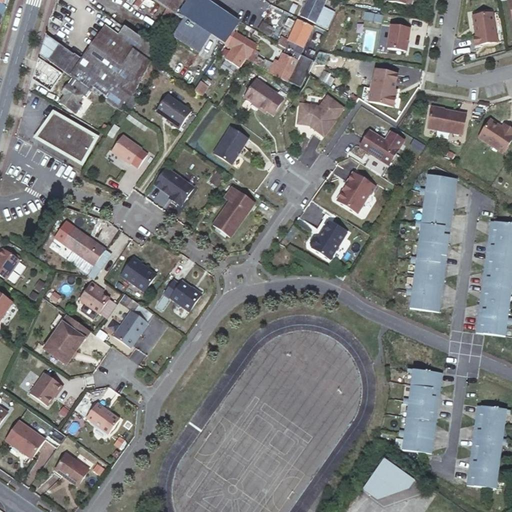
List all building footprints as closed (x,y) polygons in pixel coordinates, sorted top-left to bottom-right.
[(0,0),(0,26),(0,27),(8,0),(0,0)] [(233,33),(238,26),(236,24),(197,0),(150,0),(178,17),(179,15),(210,36),(224,45),(227,47),(229,44),(226,43),(233,33)] [(320,13),(325,3),(317,0),(308,0),(300,18),(315,24),(317,21),(320,13)] [(338,3),(330,0),(326,0),(325,3),(320,13),(317,21),(315,24),(326,30),(338,3)] [(406,0),(387,0),(386,8),(405,11),(406,0)] [(179,15),(178,17),(167,33),(170,35),(199,54),(210,36),(179,15)] [(471,50),(494,47),(489,18),(470,21),(472,42),(470,42),(471,50)] [(274,29),(262,23),(259,30),(271,36),(274,29)] [(288,44),(290,44),(301,49),(310,30),(297,24),(288,44)] [(121,112),(128,102),(138,88),(144,78),(145,76),(151,65),(138,57),(132,52),(101,32),(87,53),(81,62),(70,78),(80,85),(99,97),(114,108),(121,112)] [(408,35),(389,32),(385,55),(404,58),(408,35)] [(237,35),(233,33),(226,43),(229,44),(227,47),(230,49),(244,58),(246,59),(248,57),(230,45),(237,35)] [(248,57),(255,47),(237,35),(230,45),(248,57)] [(43,48),(40,57),(48,63),(59,47),(46,37),(43,48)] [(141,38),(132,52),(138,57),(151,65),(152,64),(155,60),(158,54),(160,50),(141,38)] [(286,53),(287,50),(281,47),(278,44),(276,47),(286,53)] [(288,47),(287,50),(300,56),(301,53),(303,50),(301,49),(290,44),(288,47)] [(60,72),(70,78),(81,62),(74,57),(59,47),(48,63),(60,72)] [(244,58),(230,49),(224,59),(238,68),(244,58)] [(300,56),(287,50),(286,53),(284,57),(297,63),(298,61),(300,56)] [(251,62),(257,67),(262,58),(256,54),(251,62)] [(288,83),(297,63),(284,57),(282,56),(277,67),(273,75),(288,83)] [(313,62),(300,56),(298,61),(297,63),(296,66),(288,83),(300,89),(313,62)] [(61,77),(39,61),(36,68),(35,73),(54,87),(61,77)] [(394,76),(372,70),(368,88),(365,97),(365,99),(389,106),(391,97),(389,96),(391,90),(394,76)] [(79,85),(72,81),(68,87),(83,98),(86,100),(91,93),(79,85)] [(283,101),(255,81),(243,99),(257,108),(256,109),(263,114),(265,112),(272,117),(283,101)] [(208,87),(201,83),(195,92),(202,97),(208,87)] [(365,97),(368,88),(361,86),(358,95),(365,97)] [(83,98),(68,87),(62,96),(65,98),(60,105),(73,113),(83,98)] [(167,96),(156,112),(173,124),(172,125),(179,130),(191,112),(167,96)] [(308,128),(323,138),(342,109),(326,98),(316,111),(316,109),(301,107),(299,110),(297,126),(308,128)] [(428,128),(462,134),(467,114),(432,107),(428,128)] [(43,132),(39,140),(80,164),(95,139),(53,115),(48,125),(43,122),(39,129),(43,132)] [(490,120),(477,138),(501,154),(511,138),(511,131),(503,125),(501,128),(490,120)] [(104,127),(101,133),(106,136),(109,130),(104,127)] [(247,141),(229,130),(213,156),(231,167),(247,141)] [(370,130),(359,145),(376,157),(377,155),(382,158),(381,160),(388,164),(404,139),(390,131),(385,139),(370,130)] [(141,150),(122,137),(111,153),(130,166),(141,150)] [(167,168),(154,185),(171,196),(173,198),(172,200),(172,201),(178,204),(181,207),(194,188),(167,168)] [(215,170),(209,182),(219,187),(225,176),(215,170)] [(374,185),(351,171),(345,180),(348,182),(343,190),(342,189),(335,199),(355,212),(368,192),(369,193),(374,185)] [(419,190),(453,195),(455,187),(451,186),(452,178),(426,174),(424,187),(419,187),(419,190)] [(237,193),(232,189),(224,201),(229,205),(237,193)] [(422,206),(447,210),(448,203),(452,203),(453,195),(419,190),(418,193),(424,193),(422,206)] [(212,228),(229,240),(247,216),(255,205),(237,193),(229,205),(212,228)] [(414,221),(448,227),(450,219),(446,218),(447,210),(422,206),(420,219),(414,218),(414,221)] [(327,225),(329,220),(323,216),(320,221),(321,222),(326,225),(327,225)] [(447,235),(448,227),(414,221),(413,225),(419,225),(417,238),(442,242),(443,234),(447,235)] [(64,222),(52,239),(61,245),(73,228),(64,222)] [(326,225),(321,222),(314,233),(320,236),(326,225)] [(511,225),(489,222),(488,230),(491,230),(490,238),(511,241),(511,225)] [(345,236),(327,225),(326,225),(320,236),(321,237),(319,242),(317,241),(316,242),(315,241),(312,242),(308,247),(309,250),(311,251),(310,252),(328,263),(345,236)] [(93,268),(104,251),(73,228),(61,245),(93,268)] [(409,253),(444,259),(445,250),(441,250),(442,242),(417,238),(415,251),(409,250),(409,253)] [(484,253),(511,257),(511,241),(490,238),(489,246),(485,245),(484,253)] [(3,250),(0,254),(0,276),(7,281),(20,262),(3,250)] [(104,253),(97,263),(102,267),(109,257),(104,253)] [(442,267),(444,259),(409,253),(409,256),(414,257),(412,270),(437,274),(438,274),(439,266),(442,267)] [(511,257),(484,253),(483,261),(487,262),(485,269),(511,273),(511,265),(511,257)] [(139,263),(132,259),(122,273),(145,289),(154,276),(138,265),(139,263)] [(480,277),(479,285),(511,289),(511,286),(509,286),(511,273),(485,269),(484,277),(480,277)] [(404,285),(439,291),(440,282),(436,282),(437,274),(412,270),(410,283),(405,282),(404,285)] [(344,279),(336,274),(333,278),(341,283),(344,279)] [(178,287),(172,282),(162,296),(187,313),(199,297),(180,283),(178,287)] [(95,291),(96,289),(90,284),(77,302),(97,316),(108,301),(100,296),(95,291)] [(437,299),(439,291),(404,285),(404,288),(409,289),(407,303),(433,306),(434,298),(437,299)] [(511,289),(479,285),(478,292),(482,293),(480,301),(506,305),(508,292),(511,292),(511,289)] [(5,299),(0,294),(0,319),(12,304),(5,299)] [(476,308),(474,316),(509,321),(509,318),(504,318),(506,305),(480,301),(479,309),(476,308)] [(146,325),(129,313),(112,338),(129,350),(146,325)] [(509,321),(474,316),(473,324),(477,324),(476,332),(501,336),(503,323),(508,324),(509,321)] [(74,354),(88,333),(66,317),(42,351),(62,365),(72,352),(74,354)] [(64,367),(74,354),(72,352),(62,365),(64,367)] [(435,356),(424,354),(423,364),(434,366),(435,356)] [(435,373),(400,368),(400,371),(405,371),(403,384),(429,388),(430,381),(434,381),(435,373)] [(56,395),(61,388),(42,375),(28,396),(45,408),(52,399),(55,394),(56,395)] [(395,399),(430,405),(431,397),(427,396),(429,388),(403,384),(401,397),(396,396),(395,399)] [(483,391),(472,389),(470,399),(481,401),(483,391)] [(428,413),(430,405),(395,399),(395,402),(400,403),(398,416),(423,420),(425,413),(428,413)] [(95,406),(84,420),(106,437),(117,422),(95,406)] [(504,412),(469,406),(468,414),(472,415),(470,423),(496,427),(498,414),(503,415),(504,412)] [(390,431),(425,437),(426,429),(422,428),(423,420),(398,416),(396,429),(390,428),(390,431)] [(16,422),(2,442),(29,461),(42,441),(16,422)] [(464,438),(499,443),(499,441),(494,440),(496,427),(470,423),(469,430),(465,430),(464,438)] [(423,445),(425,437),(390,431),(389,434),(395,435),(393,448),(418,452),(419,444),(423,445)] [(499,443),(464,438),(463,446),(466,446),(465,454),(491,458),(493,446),(498,446),(499,443)] [(460,461),(459,470),(493,475),(494,472),(489,471),(491,458),(465,454),(464,462),(460,461)] [(65,457),(53,472),(76,488),(87,473),(65,457)] [(414,494),(375,468),(352,499),(375,503),(380,497),(393,505),(408,504),(414,494)] [(493,475),(459,470),(457,478),(461,478),(460,486),(485,490),(487,477),(493,478),(493,475)]
